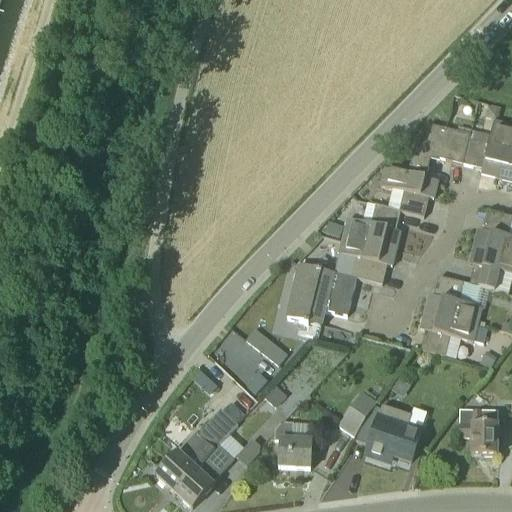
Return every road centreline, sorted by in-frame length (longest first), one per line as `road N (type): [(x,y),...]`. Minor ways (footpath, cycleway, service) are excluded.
road 1 (tertiary): [(182,351),(511,10)]
road 2 (residential): [(182,351),(153,318),(153,229),(210,0)]
road 3 (residential): [(378,315),(399,318),(470,205),(511,206)]
road 4 (tertiary): [(86,511),(131,421),(182,351)]
